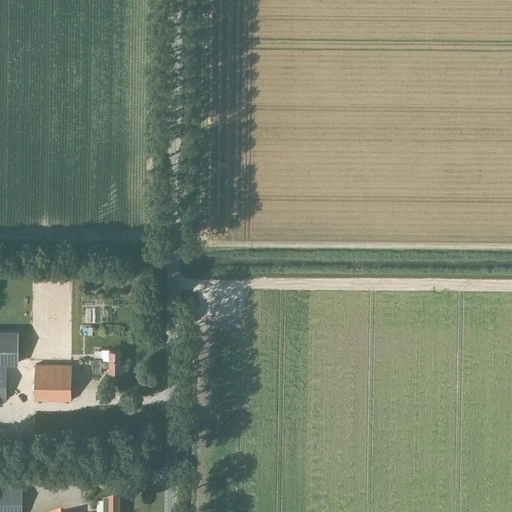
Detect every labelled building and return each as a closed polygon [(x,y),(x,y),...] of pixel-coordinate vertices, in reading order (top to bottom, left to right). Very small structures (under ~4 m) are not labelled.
[(0,329),(0,362),(17,363),(17,330),(0,329)] [(122,371),(122,349),(110,349),(110,360),(102,360),(102,358),(93,358),(93,373),(102,373),(102,367),(110,367),(110,371),(122,371)] [(71,400),(71,364),(36,364),(35,399),(71,400)] [(0,511),(22,511),(22,484),(0,483),(0,511)] [(119,511),(120,502),(103,502),(103,511),(119,511)]
